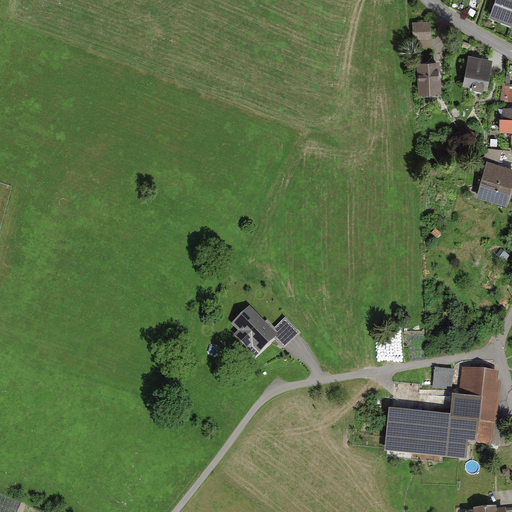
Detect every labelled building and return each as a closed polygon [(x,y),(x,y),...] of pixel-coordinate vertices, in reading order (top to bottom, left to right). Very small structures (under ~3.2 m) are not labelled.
[(511,0),(497,0),(491,18),(511,25),(511,0)] [(429,22),(412,22),(413,46),(430,45),(429,22)] [(490,63),(469,59),(465,84),(485,88),(490,63)] [(439,65),(418,66),(419,93),(440,92),(439,65)] [(511,101),(511,84),(502,84),(502,102),(511,101)] [(511,109),(504,109),(503,125),(511,125),(511,109)] [(501,161),(503,151),(488,149),(487,159),(501,161)] [(511,184),(511,166),(486,159),(476,196),(506,205),(511,184)] [(275,335),(249,308),(235,321),(240,328),(235,333),(247,346),(253,341),(260,349),(275,335)] [(453,390),(454,370),(435,370),(435,389),(453,390)] [(449,419),(386,412),(382,452),(463,461),(465,442),(489,444),(497,375),(464,371),(460,400),(451,399),(449,419)]
